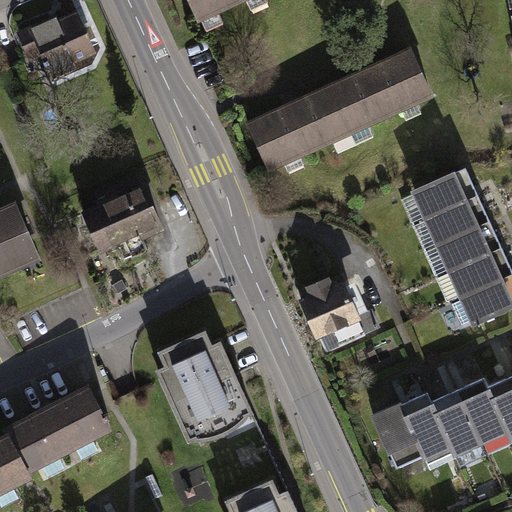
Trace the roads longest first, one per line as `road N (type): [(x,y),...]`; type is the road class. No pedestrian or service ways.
road 1 (secondary): [(244,255),(360,511)]
road 2 (secondary): [(128,0),(244,255)]
road 3 (residential): [(244,255),(0,375)]
